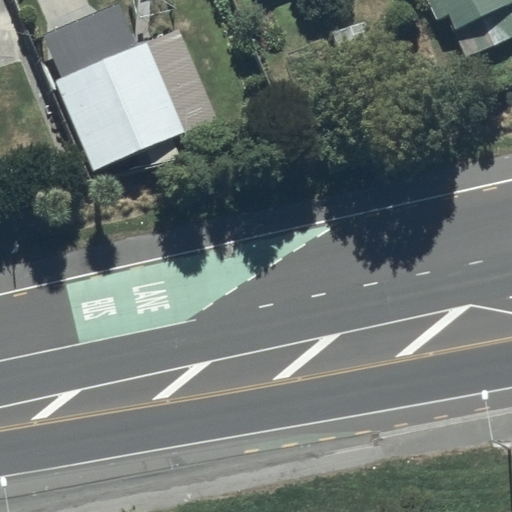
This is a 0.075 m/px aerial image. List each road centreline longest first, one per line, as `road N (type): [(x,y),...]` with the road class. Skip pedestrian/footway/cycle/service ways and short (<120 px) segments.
road 1 (trunk): [(207,379),(511,243)]
road 2 (trunk): [(511,318),(207,379)]
road 3 (trunk): [(207,379),(0,420)]
